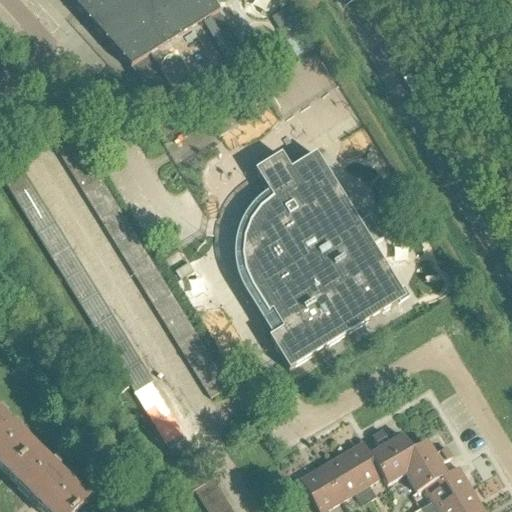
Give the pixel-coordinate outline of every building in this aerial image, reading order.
[(87,0),(74,11),(162,109),(243,58),(206,0),(87,0)] [(299,25),(281,36),(286,45),(296,62),(315,51),(305,34),(299,25)] [(218,141),(245,125),(235,108),(208,124),(218,141)] [(54,150),(73,139),(66,128),(47,140),(54,150)] [(78,148),(73,139),(54,150),(59,159),(78,148)] [(84,157),(78,148),(59,159),(65,169),(84,157)] [(71,178),(90,166),(84,157),(65,169),(71,178)] [(315,159),(289,174),(280,159),(256,174),(273,202),(270,204),(259,213),(257,215),(249,226),(247,229),(243,242),(242,245),(241,258),(241,262),(243,276),(244,279),(249,291),(267,319),(268,319),(267,318),(270,316),(281,334),(268,342),(288,375),(404,303),(371,250),(382,243),(368,220),(357,227),(315,159)] [(0,180),(1,181),(19,170),(14,161),(0,168),(0,180)] [(77,187),(95,176),(90,166),(71,178),(77,187)] [(6,191),(25,179),(19,170),(1,181),(6,191)] [(82,197),(101,185),(95,176),(77,187),(82,197)] [(12,200),(31,189),(25,179),(6,191),(12,200)] [(88,206),(107,194),(101,185),(82,197),(88,206)] [(18,209),(37,198),(31,189),(12,200),(18,209)] [(94,215),(113,204),(107,194),(88,206),(94,215)] [(24,219),(42,207),(37,198),(18,209),(24,219)] [(100,225),(119,213),(113,204),(94,215),(100,225)] [(29,228),(48,216),(42,207),(24,219),(29,228)] [(106,234),(124,222),(119,213),(100,225),(106,234)] [(35,237),(54,226),(48,216),(29,228),(35,237)] [(111,243),(130,232),(124,222),(106,234),(111,243)] [(41,247),(60,235),(54,226),(35,237),(41,247)] [(117,253),(136,241),(130,232),(111,243),(117,253)] [(47,256),(65,244),(60,235),(41,247),(47,256)] [(123,262),(142,250),(136,241),(117,253),(123,262)] [(52,265),(71,254),(65,244),(47,256),(52,265)] [(129,271),(147,260),(142,250),(123,262),(129,271)] [(59,276),(77,264),(71,254),(52,265),(59,276)] [(134,281),(153,269),(147,260),(129,271),(134,281)] [(65,285),(83,273),(77,264),(59,276),(65,285)] [(140,290),(159,278),(153,269),(134,281),(140,290)] [(70,294),(89,283),(83,273),(65,285),(70,294)] [(146,299),(165,288),(159,278),(140,290),(146,299)] [(76,304),(94,292),(89,283),(70,294),(76,304)] [(152,309),(170,297),(165,288),(146,299),(152,309)] [(82,313),(100,302),(94,292),(76,304),(82,313)] [(157,318),(176,306),(170,297),(152,309),(157,318)] [(87,322),(106,311),(100,302),(82,313),(87,322)] [(163,327),(182,316),(176,306),(157,318),(163,327)] [(93,332),(112,320),(106,311),(87,322),(93,332)] [(169,337),(188,325),(182,316),(163,327),(169,337)] [(99,341),(118,330),(112,320),(93,332),(99,341)] [(175,346),(193,334),(188,325),(169,337),(175,346)] [(105,350),(123,339),(118,330),(99,341),(105,350)] [(180,355),(199,344),(193,334),(175,346),(180,355)] [(110,360),(129,348),(123,339),(105,350),(110,360)] [(186,365),(205,353),(199,344),(180,355),(186,365)] [(116,369),(135,357),(129,348),(110,360),(116,369)] [(192,374),(211,362),(205,353),(186,365),(192,374)] [(122,378),(141,367),(135,357),(116,369),(122,378)] [(198,383),(216,372),(211,362),(192,374),(198,383)] [(128,388),(146,376),(141,367),(122,378),(128,388)] [(203,393),(222,381),(216,372),(198,383),(203,393)] [(133,397),(152,385),(146,376),(128,388),(133,397)] [(210,403),(229,391),(222,381),(203,393),(210,403)] [(139,406),(158,395),(152,385),(133,397),(139,406)] [(145,416),(164,404),(158,395),(139,406),(145,416)] [(151,425),(169,413),(164,404),(145,416),(151,425)] [(156,434),(175,423),(169,413),(151,425),(156,434)] [(162,444),(181,432),(175,423),(156,434),(162,444)] [(0,473),(7,480),(33,453),(7,427),(0,434),(0,473)] [(168,453),(187,441),(181,432),(162,444),(168,453)] [(379,454),(369,460),(381,483),(386,491),(405,480),(416,498),(423,493),(445,479),(439,469),(452,462),(446,452),(434,459),(426,446),(411,455),(402,440),(389,448),(381,436),(372,442),(379,454)] [(174,463),(193,452),(187,441),(168,453),(174,463)] [(381,483),(369,460),(362,447),(341,460),(368,507),(375,503),(368,491),(381,483)] [(47,492),(60,479),(33,453),(7,480),(30,503),(44,489),(47,492)] [(368,507),(341,460),(320,473),(340,507),(354,499),(361,511),(368,507)] [(445,479),(423,493),(431,507),(422,511),(438,511),(470,493),(457,472),(445,479)] [(331,511),(340,507),(320,473),(299,485),(314,511),(331,511)] [(192,497),(194,495),(212,484),(207,474),(186,487),(192,497)] [(81,511),(87,506),(60,479),(47,492),(50,495),(37,509),(39,511),(81,511)] [(200,506),(219,494),(212,484),(194,495),(200,506)] [(481,511),(470,493),(438,511),(481,511)] [(203,511),(210,511),(225,503),(219,494),(200,506),(203,511)] [(229,511),(225,503),(210,511),(229,511)]
